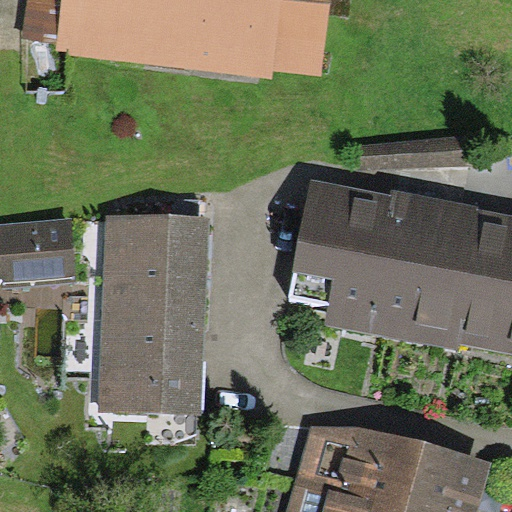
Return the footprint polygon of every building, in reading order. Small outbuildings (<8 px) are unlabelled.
[(29,0),(24,41),(58,45),(56,53),(271,83),(273,73),(322,80),(333,0),(29,0)] [(333,307),(329,330),(511,364),(511,224),(316,188),(295,300),(333,307)] [(109,222),(100,415),(202,419),(210,226),(109,222)] [(74,226),(1,229),(4,291),(77,288),(74,226)] [(478,511),(486,484),(490,470),(319,421),(292,511),(478,511)]
